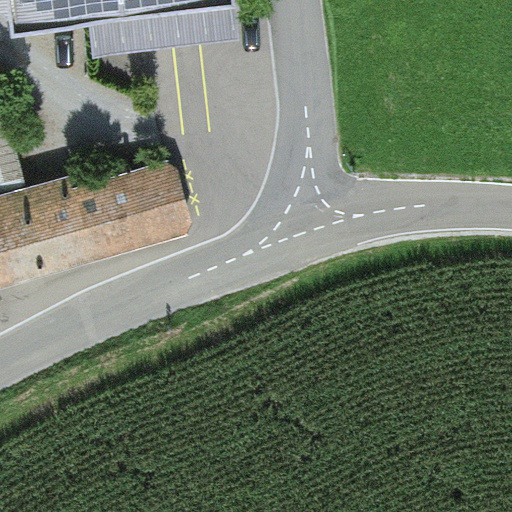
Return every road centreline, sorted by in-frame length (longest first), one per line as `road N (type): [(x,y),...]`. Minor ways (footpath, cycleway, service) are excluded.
road 1 (unclassified): [(307,214),(245,255),(0,368)]
road 2 (unclassified): [(307,214),(309,108),(298,0)]
road 3 (unclassified): [(511,209),(307,214)]
